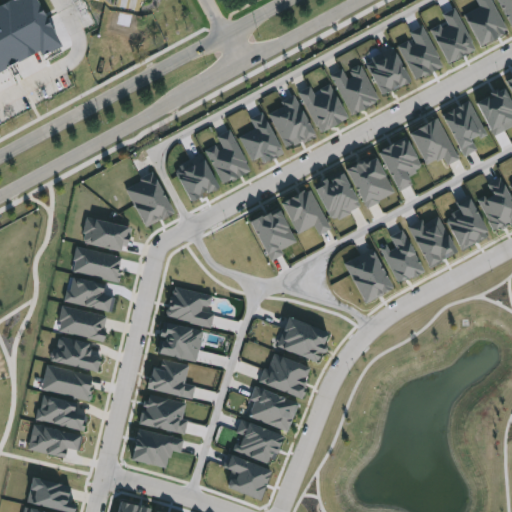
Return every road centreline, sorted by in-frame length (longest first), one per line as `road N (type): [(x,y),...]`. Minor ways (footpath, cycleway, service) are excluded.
road 1 (residential): [(97,511),(158,254),(511,55)]
road 2 (tertiary): [(0,197),(358,0)]
road 3 (residential): [(511,250),(412,303),(367,337),(331,386),(285,511)]
road 4 (tertiary): [(291,0),(0,159)]
road 5 (residential): [(223,511),(107,472)]
